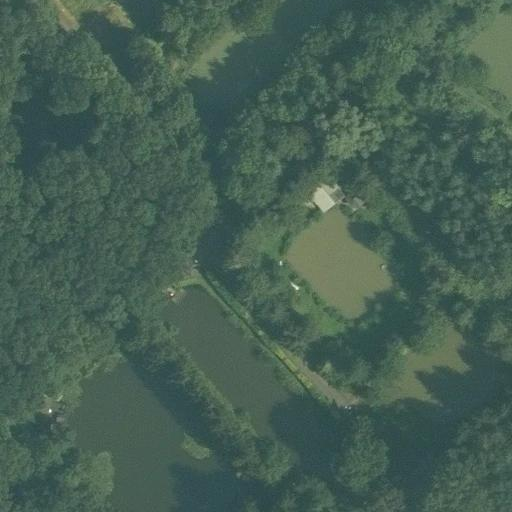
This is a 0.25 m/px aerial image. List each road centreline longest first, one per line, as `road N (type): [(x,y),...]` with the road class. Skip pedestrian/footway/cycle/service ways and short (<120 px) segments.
road 1 (track): [(460,0),(224,221),(213,241),(214,259),(359,423)]
road 2 (track): [(224,221),(34,0)]
